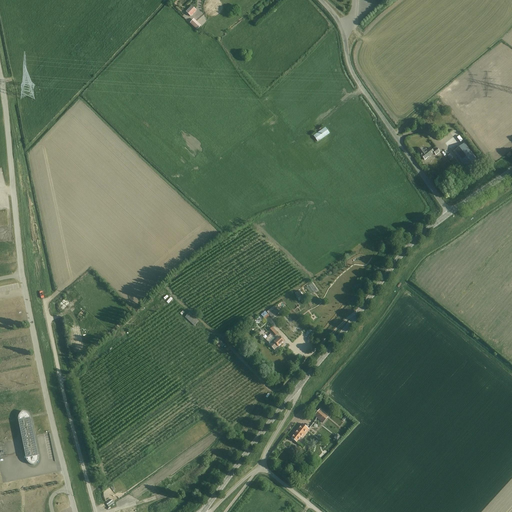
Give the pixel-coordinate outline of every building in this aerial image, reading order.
[(191,17),(196,11),(191,7),(186,13),(191,17)] [(197,30),(201,26),(194,20),(191,24),(197,30)] [(318,142),(329,134),(325,128),(314,136),(318,142)] [(458,134),(455,136),(461,143),(464,141),(458,134)] [(464,144),(453,152),(465,168),(477,160),(464,144)] [(421,156),(424,160),(434,153),(436,155),(440,152),(436,148),(433,151),(430,148),(427,151),(426,149),(424,151),(421,148),(418,151),(421,156)] [(274,306),(266,312),(268,314),(271,318),(279,312),(276,308),(274,306)] [(265,320),(270,316),(265,311),(261,315),(265,320)] [(185,317),(194,326),(199,321),(189,312),(185,317)] [(272,328),(268,331),(274,337),(278,334),(272,328)] [(274,338),(268,343),(269,345),(274,350),(278,347),(284,342),(280,337),(276,340),(274,338)] [(222,347),(225,344),(220,339),(217,341),(222,347)] [(320,410),(315,416),(323,423),(328,417),(320,410)] [(26,413),(23,412),(21,414),(19,416),(18,419),(19,421),(19,422),(22,439),(26,459),(27,462),(29,464),(31,465),(34,466),(36,464),(38,462),(39,459),(38,457),(35,438),(34,436),(31,419),(30,416),(28,414),(26,413)] [(296,433),(292,438),(297,443),(301,437),(302,438),(309,429),(302,424),(295,433),(296,433)]
